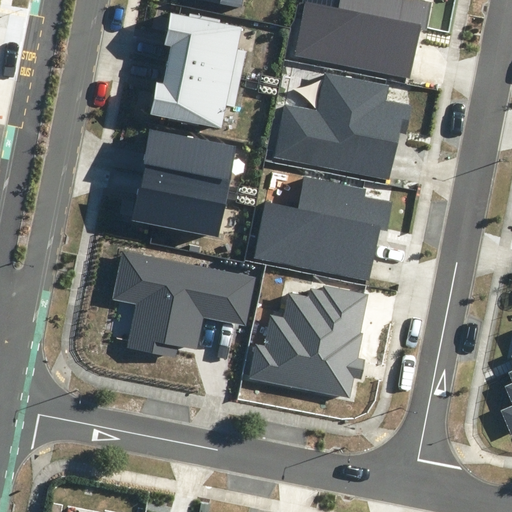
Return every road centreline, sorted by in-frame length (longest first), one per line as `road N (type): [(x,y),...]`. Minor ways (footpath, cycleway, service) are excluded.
road 1 (residential): [(411,484),(508,0)]
road 2 (residential): [(0,406),(411,484)]
road 3 (tertiary): [(6,299),(31,273),(86,0)]
road 4 (tertiary): [(0,267),(53,0)]
